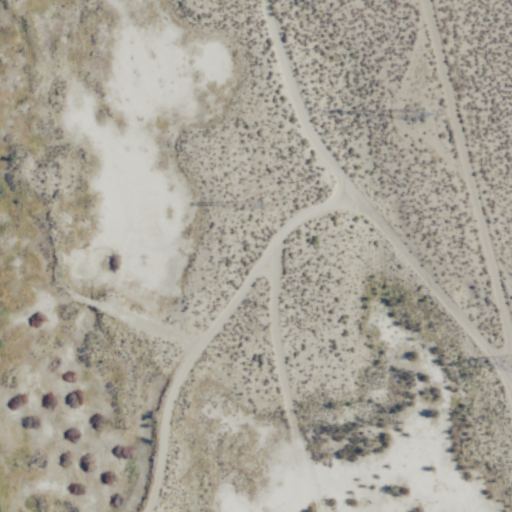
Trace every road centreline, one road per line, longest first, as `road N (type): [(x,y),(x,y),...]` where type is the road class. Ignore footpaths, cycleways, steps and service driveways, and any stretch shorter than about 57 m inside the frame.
road 1 (track): [(511,364),(468,328),(350,195),(311,132),(267,0)]
road 2 (track): [(150,511),(173,399),(201,348),(294,228),(350,195)]
road 3 (track): [(430,0),(511,336)]
road 4 (track): [(320,511),(268,268)]
